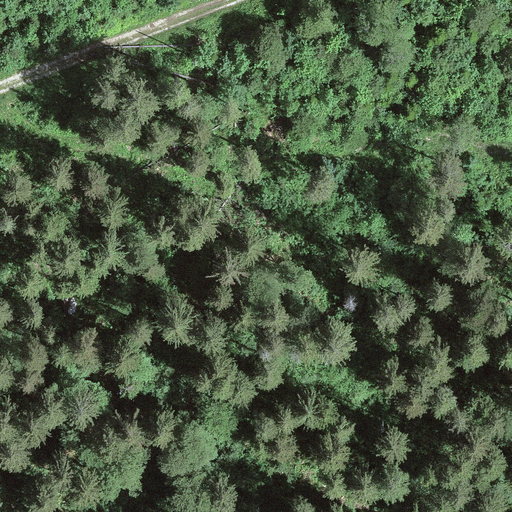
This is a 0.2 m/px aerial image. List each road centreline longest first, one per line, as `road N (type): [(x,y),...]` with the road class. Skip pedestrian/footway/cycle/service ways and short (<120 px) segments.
road 1 (track): [(0,99),(40,136),(210,160),(303,255)]
road 2 (track): [(210,160),(255,167),(318,152),(383,170),(478,145),(511,147)]
road 3 (track): [(0,85),(228,0)]
